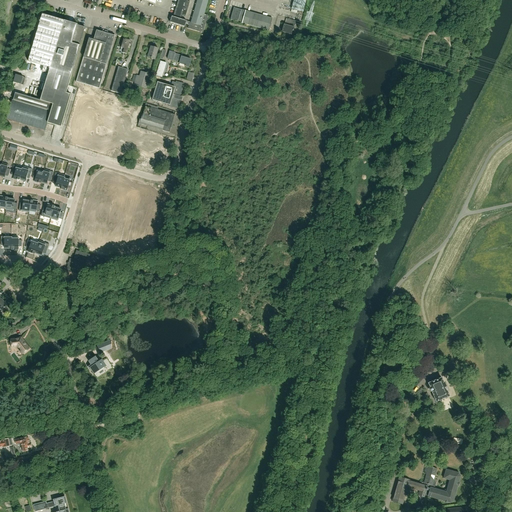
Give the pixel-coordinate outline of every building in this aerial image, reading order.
[(185,24),(188,25),(189,22),(181,19),(182,16),(185,17),(189,2),(182,0),(177,0),(173,15),(179,17),(178,19),(171,17),(170,23),(184,27),(185,24)] [(189,22),(188,25),(187,28),(203,33),(208,15),(204,14),(208,0),(197,0),(191,22),(189,22)] [(293,0),(291,9),(303,12),(305,0),(293,0)] [(241,10),(237,9),(234,8),(230,19),(234,20),(242,22),(241,23),(268,31),(272,19),(245,11),(244,13),(241,12),(241,10)] [(77,25),(42,14),(41,18),(38,17),(27,54),(30,55),(28,61),(44,66),(42,71),(48,73),(40,101),(53,104),(51,111),(47,123),(61,127),(71,95),(66,93),(80,48),(79,48),(85,27),(77,25)] [(298,25),(298,22),(293,21),(291,27),(284,25),(282,31),(291,34),(292,31),(293,31),(295,25),(298,25)] [(104,33),(96,30),(93,40),(89,38),(76,81),(93,86),(97,88),(99,88),(112,45),(115,36),(107,33),(107,32),(104,32),(104,33)] [(130,40),(123,38),(121,48),(124,48),(123,52),(126,54),(130,40)] [(158,49),(151,46),(148,57),(151,57),(150,58),(151,58),(151,59),(155,60),(158,49)] [(173,60),(178,61),(178,60),(180,60),(179,63),(185,65),(185,66),(189,67),(191,59),(185,58),(185,57),(175,54),(175,53),(170,51),(167,59),(173,60)] [(166,63),(160,61),(156,76),(162,78),(162,77),(166,63)] [(117,94),(117,93),(121,94),(128,70),(118,67),(111,91),(115,92),(115,93),(117,94)] [(137,76),(134,75),(132,81),(135,82),(134,85),(135,85),(134,88),(141,90),(142,87),(146,89),(150,74),(141,71),(139,76),(137,75),(137,76)] [(23,77),(15,74),(13,82),(21,84),(23,85),(25,77),(23,77)] [(171,86),(157,82),(152,100),(169,105),(169,106),(177,108),(179,100),(178,99),(179,96),(180,96),(183,84),(176,82),(172,81),(171,86)] [(13,100),(12,100),(7,119),(45,130),(47,123),(51,111),(53,104),(40,101),(15,93),(13,100)] [(67,140),(101,147),(112,100),(97,97),(96,103),(77,99),(67,140)] [(153,108),(145,106),(139,124),(169,132),(174,114),(158,109),(158,107),(153,106),(153,108)] [(126,153),(133,123),(121,120),(113,150),(126,153)] [(1,166),(0,170),(0,176),(4,177),(5,176),(5,175),(8,175),(10,169),(7,168),(8,165),(2,163),(1,166)] [(13,169),(11,175),(14,176),(13,179),(19,180),(20,179),(19,179),(23,168),(17,166),(16,170),(13,169)] [(23,168),(19,179),(20,179),(25,181),(26,178),(29,179),(32,169),(23,166),(23,168)] [(35,168),(32,178),(35,179),(34,182),(41,183),(41,182),(44,171),(35,168)] [(44,171),(41,182),(47,184),(48,181),(51,182),(53,172),(44,169),(44,171)] [(55,176),(53,183),(56,183),(55,186),(61,188),(64,176),(65,176),(65,175),(59,174),(58,177),(55,176)] [(61,188),(60,189),(67,191),(68,188),(71,189),(72,183),(69,182),(70,178),(65,176),(64,176),(61,188)] [(168,187),(126,177),(124,184),(93,177),(92,182),(96,179),(97,181),(92,202),(115,207),(114,210),(118,216),(120,205),(145,211),(149,208),(147,215),(151,216),(150,220),(151,222),(148,225),(156,226),(160,209),(159,208),(161,206),(163,196),(162,194),(160,195),(159,193),(159,191),(167,192),(168,187)] [(6,209),(5,212),(16,213),(17,203),(14,203),(15,200),(8,199),(6,209)] [(20,203),(19,211),(29,212),(31,201),(30,201),(23,200),(23,203),(20,203)] [(29,212),(29,214),(35,215),(35,212),(36,212),(36,211),(39,211),(40,205),(37,204),(38,201),(30,200),(30,201),(31,201),(29,212)] [(44,206),(42,212),(45,213),(44,217),(51,219),(54,207),(55,206),(48,204),(47,207),(44,206)] [(54,207),(51,219),(58,221),(58,218),(61,219),(63,213),(60,212),(61,209),(54,207)] [(145,213),(134,210),(130,225),(132,226),(131,230),(140,233),(145,213)] [(135,246),(137,238),(94,229),(92,241),(127,249),(128,245),(135,246)] [(1,236),(1,246),(4,246),(4,248),(11,249),(11,248),(11,238),(12,238),(12,236),(1,236)] [(11,249),(11,250),(18,250),(18,247),(22,247),(22,240),(18,240),(18,238),(12,238),(11,238),(11,248),(11,249)] [(38,244),(35,253),(42,256),(43,253),(46,254),(48,248),(49,244),(39,241),(38,244)] [(28,242),(26,248),(29,249),(28,252),(35,254),(35,253),(38,244),(32,242),(31,243),(28,242)] [(86,274),(99,268),(100,268),(103,259),(76,250),(73,259),(70,258),(69,262),(67,262),(67,264),(68,264),(67,268),(64,267),(64,270),(62,270),(61,273),(63,274),(62,276),(73,279),(85,274),(86,274)] [(21,338),(11,340),(12,348),(17,347),(22,353),(29,348),(21,338)] [(104,343),(95,348),(99,353),(108,348),(104,343)] [(88,366),(90,369),(92,368),(95,372),(104,366),(101,361),(98,363),(95,358),(90,361),(92,363),(88,366)] [(447,392),(444,383),(443,383),(441,378),(428,383),(431,389),(430,389),(430,391),(431,391),(436,401),(449,396),(447,392)] [(15,437),(11,438),(13,445),(19,443),(20,445),(22,445),(23,451),(32,449),(31,446),(32,446),(32,443),(31,443),(30,443),(28,437),(23,438),(16,440),(15,437)] [(13,445),(11,438),(2,440),(2,441),(0,441),(0,447),(4,447),(10,445),(13,445)] [(399,477),(393,501),(402,504),(406,487),(419,491),(418,496),(424,498),(425,495),(428,496),(428,497),(444,501),(451,503),(453,500),(457,486),(460,476),(458,473),(446,469),(444,478),(451,480),(447,494),(435,490),(436,489),(434,489),(435,483),(433,480),(430,476),(430,474),(435,475),(436,469),(428,467),(429,465),(426,464),(426,466),(425,472),(427,473),(424,483),(424,485),(409,481),(409,480),(399,477)] [(46,501),(33,505),(35,511),(47,508),(46,504),(54,502),(55,506),(58,505),(60,511),(56,511),(69,511),(65,497),(53,500),(53,502),(46,504),(46,501)]
